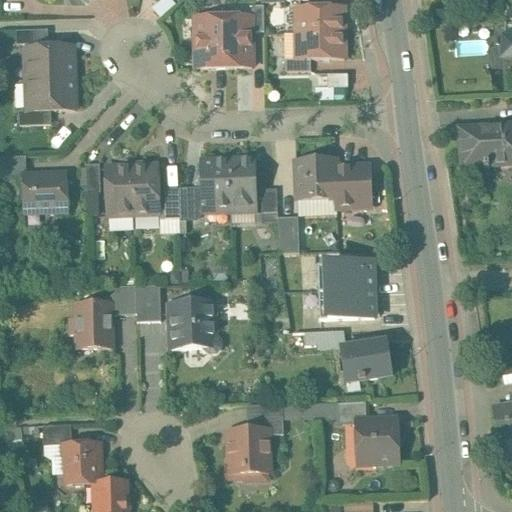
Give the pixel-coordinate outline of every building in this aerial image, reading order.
[(250,8),(251,18),(251,34),(263,34),(263,8),(250,8)] [(296,36),(331,36),(344,35),(343,10),(296,10),(296,36)] [(226,71),(252,70),(251,34),(251,18),(225,19),(226,71)] [(195,20),(196,71),(226,71),(225,19),(195,20)] [(48,46),(48,41),(47,32),(15,33),(16,47),(48,46)] [(296,62),(334,62),(344,61),(344,36),(321,36),(296,36),(296,62)] [(26,83),(58,82),(74,81),(72,50),(25,52),(26,83)] [(285,62),(284,64),(284,65),(285,74),(310,74),(310,62),(285,62)] [(347,100),(347,75),(313,75),(314,101),(347,100)] [(74,81),(66,82),(26,83),(27,114),(75,112),(74,81)] [(19,128),(33,128),(51,127),(50,114),(27,114),(27,113),(19,113),(19,128)] [(511,117),(459,119),(460,168),(511,167),(511,117)] [(25,159),(10,159),(9,160),(0,159),(0,179),(26,178),(25,159)] [(253,162),(245,163),(244,163),(229,163),(230,211),(255,210),(253,162)] [(337,201),(335,163),(335,162),(333,162),(296,163),(297,203),(300,203),(337,201)] [(202,164),(202,184),(203,212),(230,211),(228,163),(202,164)] [(100,194),(100,178),(99,167),(85,167),(86,195),(100,194)] [(131,169),(132,179),(133,217),(159,216),(157,169),(131,169)] [(131,170),(118,170),(105,171),(107,218),(133,217),(131,170)] [(368,170),(348,170),(347,170),(336,171),(337,199),(337,202),(336,202),(337,210),(370,209),(368,170)] [(23,179),(24,205),(25,215),(67,213),(66,177),(23,179)] [(179,219),(183,219),(184,219),(197,219),(203,212),(202,190),(178,191),(179,219)] [(164,192),(164,200),(165,221),(179,221),(178,191),(164,192)] [(277,192),(268,192),(261,192),(262,216),(277,215),(277,192)] [(278,220),(279,242),(279,256),(299,255),(297,220),(278,220)] [(377,265),(318,267),(318,295),(379,293),(377,265)] [(159,288),(144,289),(135,289),(135,316),(135,317),(136,317),(137,317),(137,325),(160,324),(159,288)] [(96,301),(96,304),(97,307),(111,307),(111,317),(135,317),(134,289),(115,290),(115,294),(108,300),(96,301)] [(379,293),(318,295),(319,323),(380,321),(379,293)] [(168,306),(170,348),(170,349),(170,352),(204,351),(209,355),(215,355),(219,350),(219,344),(215,339),(214,305),(168,306)] [(70,334),(71,334),(76,337),(76,351),(112,350),(111,307),(75,308),(75,321),(70,325),(70,334)] [(346,350),(345,334),(316,336),(317,347),(317,352),(340,351),(346,350)] [(317,347),(316,336),(306,336),(307,348),(317,347)] [(360,384),(385,380),(386,380),(391,379),(384,344),(346,350),(340,351),(346,383),(359,381),(360,384)] [(282,408),(282,424),(338,422),(338,426),(355,425),(354,421),(368,420),(367,405),(337,406),(282,408)] [(511,405),(491,409),(496,441),(511,438),(511,405)] [(270,438),(283,437),(282,424),(282,408),(250,409),(251,434),(270,433),(270,438)] [(355,425),(356,470),(400,469),(398,419),(368,420),(354,421),(355,425)] [(43,428),(43,433),(43,448),(71,447),(70,427),(43,428)] [(270,433),(251,434),(227,435),(229,462),(226,462),(226,482),(245,481),(245,484),(268,483),(268,477),(272,477),(270,438),(270,433)] [(95,446),(81,447),(65,448),(67,486),(100,485),(99,470),(95,466),(95,446)] [(126,511),(125,485),(109,485),(95,486),(96,511),(126,511)]
